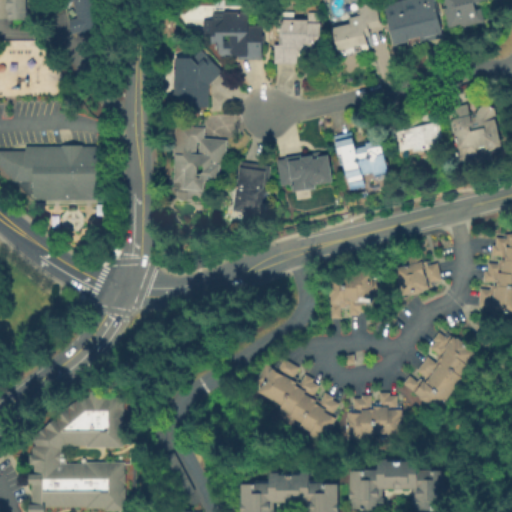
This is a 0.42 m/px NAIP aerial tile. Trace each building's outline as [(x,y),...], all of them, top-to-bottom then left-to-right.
[(28,0),(28,22),(8,21),(8,0),(28,0)] [(101,0),(108,24),(74,34),(64,0),(101,0)] [(402,0),(435,0),(439,14),(437,14),(444,37),(422,43),(420,37),(407,40),(408,42),(392,46),(383,5),(402,0)] [(444,0),(486,0),(482,1),(483,4),(475,6),(476,9),(481,8),(485,22),(469,26),(470,28),(462,30),(461,25),(448,28),(444,9),(446,8),(444,0)] [(376,4),(381,25),(368,28),(369,35),(366,36),(369,50),(338,57),(332,28),(349,24),(347,18),(359,16),(359,8),(376,4)] [(249,12),(250,26),(263,26),(263,36),(265,36),(265,44),(263,44),(263,57),(260,57),(260,58),(221,58),(216,52),(216,51),(213,51),(213,46),(208,46),(208,34),(202,34),(202,20),(210,20),(210,13),(249,12)] [(320,13),(320,24),(321,24),(321,38),(320,38),(319,55),(298,54),(297,64),(273,64),(273,45),(278,45),(278,39),(277,39),(278,20),(306,20),(307,13),(320,13)] [(192,108),(192,110),(178,110),(178,108),(172,108),(172,59),(191,59),(200,50),(222,72),(208,86),(208,108),(198,108),(197,110),(194,110),(193,108),(192,108)] [(445,110),(467,104),(470,115),(476,114),(479,107),(488,105),(489,109),(494,108),(496,118),(494,119),(501,149),(487,152),(486,147),(476,150),(478,159),(459,163),(453,135),(451,135),(445,110)] [(433,114),(436,123),(437,123),(442,143),(433,145),(434,150),(420,153),(419,152),(412,154),(411,151),(398,154),(393,134),(397,133),(396,129),(404,127),(403,121),(433,114)] [(203,138),(228,141),(224,172),(220,172),(218,183),(203,182),(202,198),(187,197),(187,194),(185,194),(186,191),(180,190),(181,183),(172,182),(173,170),(172,170),(174,156),(173,156),(175,125),(204,128),(203,138)] [(334,136),(350,132),(353,150),(364,147),(364,144),(378,140),(389,177),(374,181),(372,173),(362,175),(365,186),(349,190),(340,167),(339,167),(337,159),(335,159),(333,150),(333,143),(335,143),(334,136)] [(32,201),(99,201),(99,148),(25,148),(25,152),(0,152),(0,170),(7,183),(31,183),(32,201)] [(276,161),(284,160),(283,158),(319,152),(319,157),(327,156),(331,184),(314,186),(315,190),(291,193),(290,185),(280,187),(276,161)] [(239,162),(269,166),(267,189),(270,189),(266,215),(256,213),(256,216),(231,212),(239,162)] [(490,321),(491,312),(488,312),(488,307),(478,307),(480,288),(490,289),(490,285),(493,285),(493,281),(483,280),(484,270),(487,270),(487,262),(498,263),(498,259),(501,260),(501,256),(491,255),(492,244),(495,245),(495,237),(502,238),(503,232),(511,232),(511,315),(510,315),(510,322),(490,321)] [(401,295),(394,267),(404,264),(402,257),(422,252),(424,261),(429,259),(430,263),(437,261),(442,280),(435,282),(436,286),(423,290),(423,291),(409,294),(409,293),(401,295)] [(327,296),(328,283),(329,283),(329,276),(343,276),(343,272),(356,273),(356,270),(371,270),(371,279),(381,279),(381,299),(372,299),(372,306),(367,306),(368,312),(360,312),(360,315),(349,315),(349,305),(345,305),(345,308),(341,308),(341,318),(331,318),(331,303),(329,303),(329,296),(327,296)] [(483,326),(495,335),(486,347),(474,337),(483,326)] [(403,382),(409,374),(417,381),(420,378),(422,379),(424,376),(416,370),(427,355),(436,362),(438,359),(435,357),(438,353),(430,347),(434,341),(432,339),(438,330),(444,335),(447,332),(456,338),(457,337),(472,348),(471,349),(476,354),(468,365),(470,366),(462,377),(464,378),(448,400),(446,399),(438,409),(430,403),(429,405),(419,397),(420,396),(403,382)] [(344,355),(354,353),(356,363),(346,365),(344,355)] [(323,442),(310,435),(311,432),(300,425),(301,422),(290,416),(292,413),(280,407),(280,405),(257,392),(262,383),(256,379),(266,362),(274,366),(277,362),(280,364),(283,357),(299,366),(294,376),(298,378),(297,380),(299,382),(305,373),(314,378),(313,381),(320,385),(315,394),(318,396),(317,398),(320,400),(325,391),(334,397),(333,399),(340,403),(336,410),(339,411),(336,417),(337,418),(334,422),(336,423),(328,436),(327,435),(323,442)] [(116,511),(116,509),(107,511),(42,511),(42,508),(124,507),(124,461),(65,462),(65,446),(122,446),(122,391),(109,391),(30,423),(30,511),(116,511)] [(349,411),(348,404),(353,404),(353,398),(362,397),(362,394),(371,394),(372,404),(375,404),(375,402),(379,402),(379,392),(390,391),(390,394),(397,394),(397,401),(403,401),(403,414),(404,414),(405,428),(403,428),(404,436),(388,436),(388,434),(376,435),(363,436),(364,438),(348,439),(348,431),(345,431),(345,416),(347,417),(347,411),(349,411)] [(197,491),(185,497),(163,458),(175,451),(197,491)] [(349,499),(349,469),(375,468),(376,457),(416,457),(416,467),(445,467),(445,498),(441,499),(441,510),(413,510),(413,506),(410,506),(410,495),(412,495),(412,488),(383,488),(382,497),(384,496),(384,506),(382,506),(382,510),(362,511),(359,509),(351,509),(351,499),(349,499)] [(302,511),(302,510),(304,510),(304,502),(275,502),(275,511),(278,511),(240,511),(240,483),(251,483),(252,480),(267,480),(268,472),(278,471),(278,474),(284,474),(284,472),(292,471),(292,473),(298,474),(298,471),(310,471),(310,480),(329,481),(329,483),(338,483),(338,511),(302,511)]
